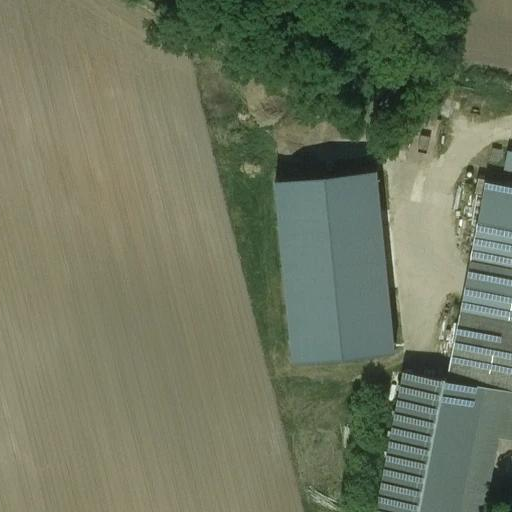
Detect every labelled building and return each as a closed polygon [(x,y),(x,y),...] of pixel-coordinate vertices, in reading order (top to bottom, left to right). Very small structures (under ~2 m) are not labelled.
[(501,150),(493,149),(490,160),(499,161),(501,150)] [(511,184),(486,180),(470,261),(511,269),(511,184)] [(388,194),(363,197),(380,372),(405,370),(388,194)] [(511,269),(470,261),(447,378),(485,386),(511,390),(511,269)] [(447,378),(405,370),(377,511),(460,511),(485,386),(447,378)]
